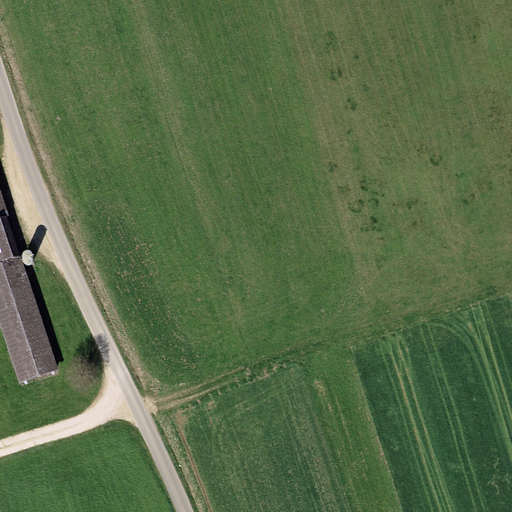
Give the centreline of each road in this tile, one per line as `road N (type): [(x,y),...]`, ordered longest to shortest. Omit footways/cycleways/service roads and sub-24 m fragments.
road 1 (tertiary): [(0,94),(40,230),(180,511)]
road 2 (track): [(353,325),(186,393),(129,406)]
